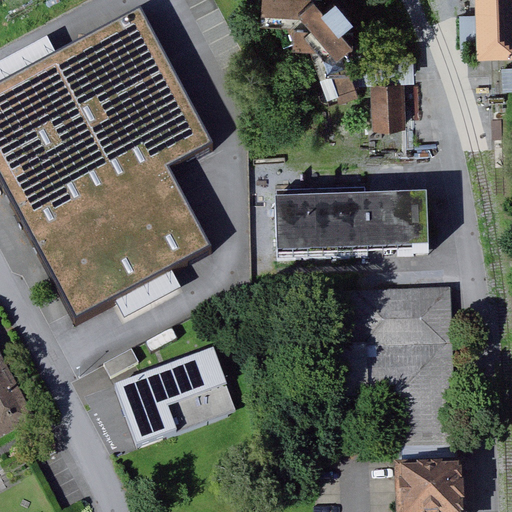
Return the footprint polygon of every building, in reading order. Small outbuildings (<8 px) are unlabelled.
[(320,43),(341,97),(363,89),(345,46),(363,47),(363,23),(346,24),(341,19),(353,8),(345,0),(263,0),(263,17),(296,18),(295,41),(320,43)] [(511,0),(480,0),(482,52),(502,51),(511,50),(511,0)] [(219,150),(145,11),(0,88),(0,191),(75,332),(217,257),(173,174),(219,150)] [(511,63),(502,64),(504,88),(511,87),(511,63)] [(405,77),(373,79),(375,127),(408,125),(405,77)] [(434,262),(432,204),(281,209),(282,266),(434,262)] [(253,276),(276,276),(276,249),(269,249),(269,251),(253,251),(253,276)] [(466,511),(458,296),(347,301),(352,408),(400,406),(404,511),(466,511)] [(0,433),(36,414),(0,347),(0,433)] [(112,373),(138,361),(134,351),(107,363),(112,373)] [(241,412),(219,354),(120,392),(142,450),(241,412)]
